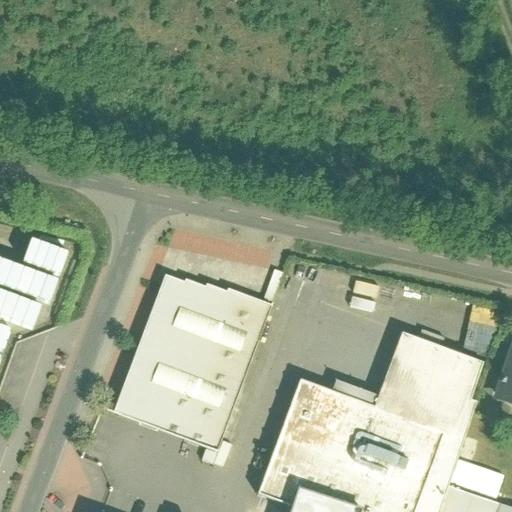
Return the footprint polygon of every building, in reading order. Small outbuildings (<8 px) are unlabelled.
[(362,312),(369,287),(317,272),(310,297),(362,312)] [(263,321),(160,283),(111,417),(213,455),(263,321)] [(461,351),(485,354),(488,327),(464,324),(461,351)] [(369,415),(290,386),(250,497),(275,506),(272,511),(495,511),(443,493),(482,367),(394,340),(369,415)] [(511,344),(507,343),(489,402),(511,409),(511,344)]
